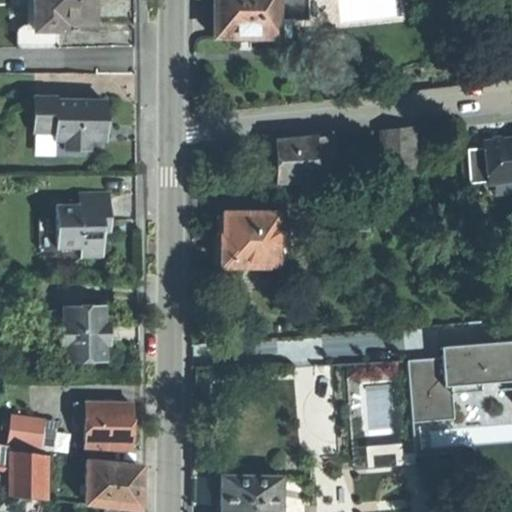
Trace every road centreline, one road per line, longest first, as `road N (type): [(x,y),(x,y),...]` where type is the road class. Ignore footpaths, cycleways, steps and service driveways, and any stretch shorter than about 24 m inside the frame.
road 1 (secondary): [(170,135),(167,511)]
road 2 (residential): [(170,135),(511,100)]
road 3 (secondary): [(170,0),(170,135)]
